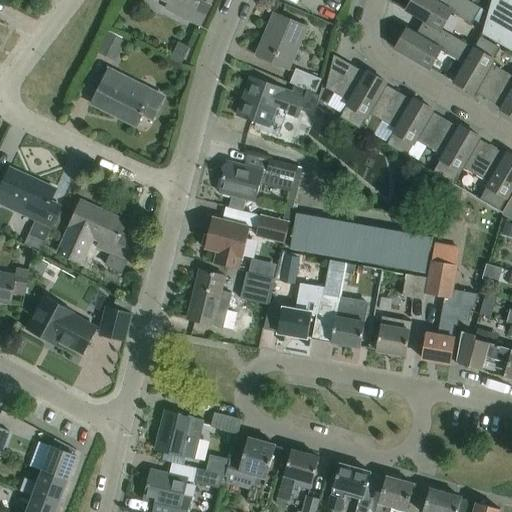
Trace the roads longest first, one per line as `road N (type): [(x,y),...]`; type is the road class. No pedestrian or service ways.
road 1 (residential): [(423,390),(271,360),(246,375),(241,392),(252,420),(370,458),(396,460),(411,451),(418,412)]
road 2 (residential): [(178,190),(7,104),(10,77),(71,0)]
road 3 (residential): [(121,431),(178,190)]
road 4 (residential): [(376,0),(370,46),(380,60),(511,135)]
road 5 (residential): [(178,190),(237,0)]
road 6 (residential): [(121,431),(0,366)]
